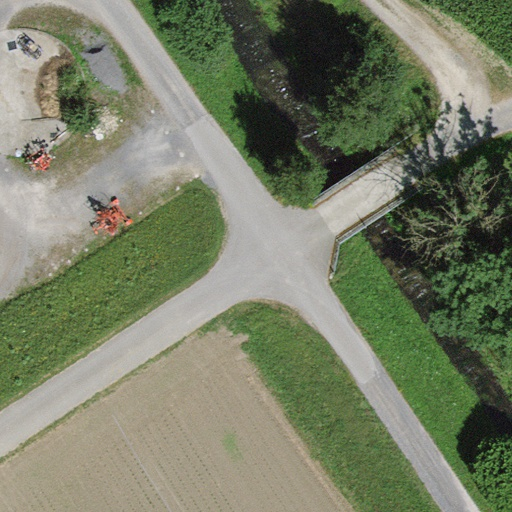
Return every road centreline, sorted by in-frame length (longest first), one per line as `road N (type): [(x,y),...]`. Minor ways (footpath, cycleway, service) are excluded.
road 1 (track): [(0,435),(280,247)]
road 2 (track): [(280,247),(456,511)]
road 3 (track): [(105,0),(280,247)]
road 4 (track): [(280,247),(403,159),(470,123)]
road 5 (track): [(470,123),(367,0)]
